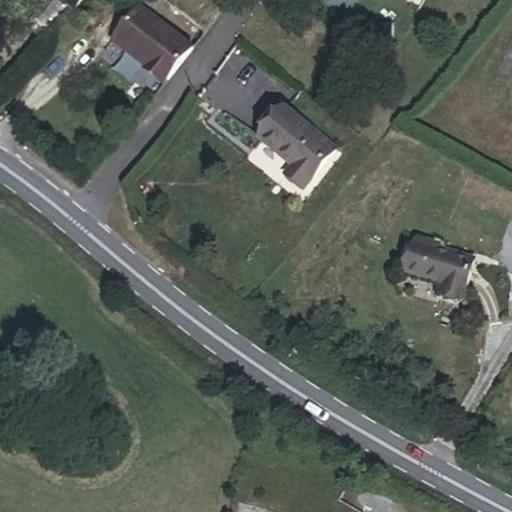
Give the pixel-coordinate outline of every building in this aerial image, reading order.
[(72,17),(88,1),(86,0),(55,0),(59,3),(55,7),(60,12),(64,9),(72,17)] [(164,84),(189,52),(135,11),(109,46),(124,58),(127,55),(144,68),(141,72),(159,86),(162,83),(164,84)] [(43,46),(67,21),(45,12),(23,38),(43,46)] [(341,150),(291,110),(268,139),(300,165),(292,175),(309,189),(341,150)] [(422,237),(421,242),(442,249),(444,243),(422,237)] [(442,249),(421,242),(412,273),(448,284),(446,293),(467,299),(479,259),(442,249)]
